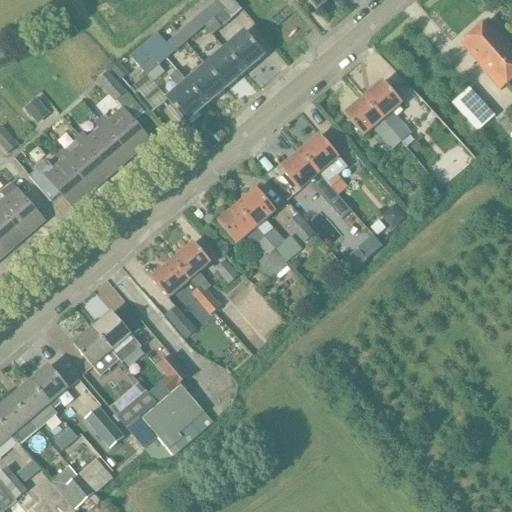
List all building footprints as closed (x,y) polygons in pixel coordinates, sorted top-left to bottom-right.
[(219,0),(207,10),(215,20),(222,28),(233,19),(242,11),(232,0),(219,0)] [(306,0),(317,12),(331,0),(306,0)] [(480,68),(502,92),(511,83),(511,46),(502,36),(501,36),(489,22),(462,46),(481,67),(480,68)] [(179,34),(178,35),(186,44),(198,33),(190,25),(179,34)] [(245,33),(225,50),(246,74),(266,57),(245,33)] [(178,35),(167,45),(174,53),(186,44),(178,35)] [(164,72),(160,67),(144,48),(143,49),(131,59),(135,64),(147,77),(151,82),(164,72)] [(225,50),(206,67),(226,91),(246,74),(225,50)] [(206,67),(187,83),(186,84),(207,108),(226,91),(206,67)] [(169,79),(179,90),(166,101),(187,125),(207,108),(186,84),(187,83),(178,72),(169,79)] [(116,103),(120,99),(122,97),(126,93),(109,73),(98,83),(116,104),(116,103)] [(384,83),(364,100),(402,144),(412,136),(400,122),(399,123),(393,115),(403,106),(384,83)] [(494,118),(469,89),(454,103),(470,122),(463,127),(465,129),(463,131),(471,139),(494,118)] [(40,123),(53,108),(39,95),(26,109),(40,123)] [(402,144),(364,100),(344,116),(363,139),(374,130),(393,152),(402,144)] [(99,121),(96,124),(103,132),(106,130),(132,160),(151,143),(125,113),(112,124),(110,126),(103,118),(99,121)] [(19,146),(2,127),(0,128),(0,145),(9,155),(19,146)] [(79,138),(76,141),(83,149),(86,147),(112,177),(132,160),(106,130),(103,132),(91,143),(84,134),(83,135),(79,138)] [(329,169),(340,159),(320,136),(301,153),(338,197),(348,188),(338,176),(336,177),(329,169)] [(60,155),(57,157),(64,166),(67,163),(93,193),(112,177),(86,147),(83,149),(72,159),(64,151),(60,155)] [(338,197),(301,153),(281,170),(301,193),(311,184),(318,193),(328,205),(338,197)] [(47,163),(29,178),(49,203),(59,194),(73,210),(93,193),(67,163),(64,166),(55,173),(48,165),(47,163)] [(0,209),(26,240),(44,225),(46,223),(17,190),(12,184),(0,194),(0,209)] [(237,207),(274,251),(284,242),(267,222),(277,214),(257,190),(237,207)] [(297,216),(288,225),(287,225),(304,245),(315,236),(306,225),(320,213),(306,196),(291,209),(297,216)] [(351,212),(338,197),(328,205),(341,221),(351,212)] [(247,238),(264,259),(274,251),(237,207),(217,224),(219,225),(237,247),(247,238)] [(0,249),(7,257),(26,240),(0,209),(0,249)] [(371,228),(368,231),(373,238),(384,229),(378,222),(371,228)] [(374,238),(358,251),(366,261),(382,248),(374,238)] [(172,262),(190,283),(200,274),(211,264),(194,244),(172,262)] [(257,264),(272,282),(289,268),(274,251),(264,259),(257,264)] [(342,264),(351,274),(366,261),(358,251),(342,264)] [(190,283),(172,262),(151,280),(168,301),(189,283),(190,283)] [(229,286),(239,277),(226,262),(216,271),(229,286)] [(201,287),(192,295),(202,306),(211,298),(201,287)] [(116,310),(147,343),(155,335),(147,326),(162,312),(140,288),(116,310)] [(211,298),(202,306),(211,317),(220,309),(211,298)] [(196,333),(175,309),(165,317),(186,342),(196,333)] [(112,314),(93,330),(112,353),(115,356),(117,359),(120,362),(122,365),(142,349),(131,337),(112,314)] [(93,330),(74,346),(93,369),(101,378),(110,371),(120,362),(117,359),(115,356),(112,353),(93,330)] [(170,395),(189,379),(171,357),(158,368),(168,379),(161,385),(170,395)] [(49,367),(30,383),(54,412),(62,405),(58,400),(69,390),(49,367)] [(30,383),(12,399),(31,422),(36,428),(39,431),(57,415),(54,412),(30,383)] [(159,440),(145,451),(152,459),(161,461),(165,460),(169,459),(173,458),(169,452),(182,440),(177,432),(202,411),(181,388),(142,421),(159,440)] [(157,406),(144,392),(113,416),(143,451),(157,439),(140,421),(157,406)] [(12,399),(0,409),(0,422),(13,438),(16,441),(18,444),(20,447),(39,431),(36,428),(31,422),(12,399)] [(110,451),(124,439),(98,409),(84,421),(110,451)] [(43,428),(51,440),(71,427),(62,415),(43,428)] [(0,459),(13,449),(18,445),(18,444),(16,441),(13,438),(0,422),(0,459)] [(71,431),(55,444),(63,454),(78,440),(71,431)] [(97,461),(78,478),(95,497),(114,481),(97,461)] [(41,472),(33,462),(18,476),(26,485),(41,472)] [(7,468),(0,473),(0,509),(2,511),(4,511),(28,493),(7,468)] [(78,478),(68,487),(84,506),(95,497),(78,478)]
